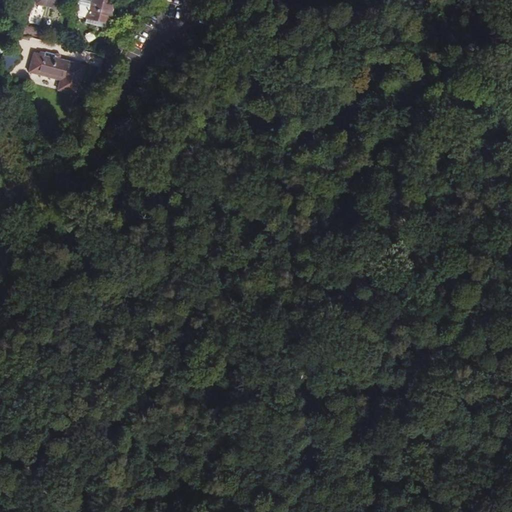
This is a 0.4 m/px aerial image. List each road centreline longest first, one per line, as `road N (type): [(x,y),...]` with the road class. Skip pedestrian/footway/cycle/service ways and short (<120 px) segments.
road 1 (track): [(214,511),(511,20)]
road 2 (track): [(238,8),(511,75)]
road 3 (track): [(0,306),(103,84)]
